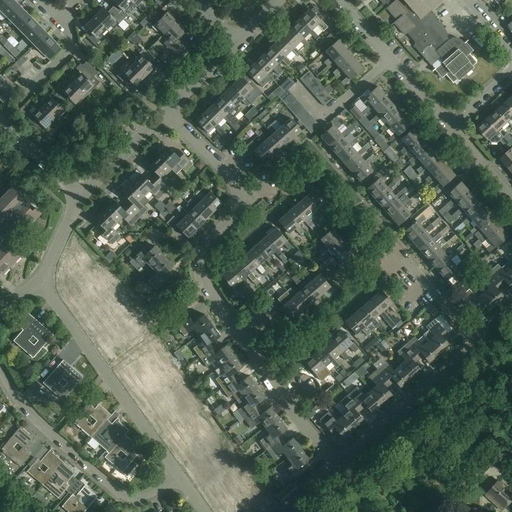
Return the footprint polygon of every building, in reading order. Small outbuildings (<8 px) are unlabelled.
[(18,6),(12,0),(6,0),(0,6),(0,9),(7,17),(18,6)] [(112,0),(116,4),(111,8),(121,19),(123,20),(137,6),(130,0),(112,0)] [(462,42),(449,40),(432,12),(443,2),(441,0),(380,0),(381,1),(381,2),(384,6),(386,4),(388,7),(386,9),(392,15),(393,14),(398,19),(394,23),(394,24),(395,22),(400,28),(399,29),(405,36),(407,34),(416,44),(413,46),(431,66),(441,57),(444,61),(432,71),(433,72),(436,69),(443,77),(445,75),(453,84),(460,77),(461,78),(471,69),(470,69),(477,62),(469,54),(471,52),(464,44),(468,41),(467,40),(463,44),(462,43),(463,42),(462,42)] [(27,15),(18,6),(7,17),(16,26),(27,15)] [(98,13),(93,17),(106,29),(110,25),(114,28),(123,20),(121,19),(111,8),(107,12),(103,8),(102,8),(101,6),(96,11),(98,13)] [(309,9),(300,18),(312,30),(317,25),(323,31),(327,27),(321,21),(321,20),(325,16),(319,10),(315,15),(309,9)] [(167,12),(162,17),(158,12),(147,23),(156,32),(158,30),(163,35),(176,22),(172,17),(173,16),(169,11),(167,13),(167,12)] [(36,25),(27,15),(16,26),(25,35),(36,25)] [(97,38),(106,29),(93,17),(89,21),(88,19),(83,24),(85,25),(84,26),(89,30),(85,35),(95,45),(99,41),(97,38)] [(303,39),(303,38),(309,33),(315,39),(318,36),(312,30),(300,18),(291,27),(303,39)] [(176,48),(185,40),(180,35),(185,31),(185,30),(186,29),(182,24),(180,26),(176,22),(163,35),(168,40),(163,44),(176,57),(181,53),(176,48)] [(45,34),(36,25),(25,35),(34,45),(45,34)] [(291,27),(282,35),(294,47),(300,41),(306,47),(309,45),(303,38),(303,39),(291,27)] [(45,34),(34,45),(43,54),(48,59),(59,48),(54,43),(45,34)] [(282,35),(273,44),(285,56),(291,50),(297,56),(300,53),(294,47),(282,35)] [(9,51),(14,47),(8,41),(3,45),(9,51)] [(333,61),(346,50),(338,41),(325,52),(331,58),(324,64),(327,67),(334,62),(333,61)] [(273,44),(264,53),(276,65),(282,59),(288,65),(291,62),(285,56),(273,44)] [(14,47),(9,51),(15,58),(20,53),(14,47)] [(141,56),(131,65),(144,78),(148,73),(150,75),(154,70),(153,69),(149,64),(153,59),(143,49),(138,54),(141,56)] [(333,61),(334,62),(339,68),(333,73),(335,77),(342,71),(355,60),(346,50),(333,61)] [(7,53),(3,58),(9,64),(14,59),(7,53)] [(264,53),(255,62),(267,74),(273,68),(279,74),(282,71),(276,65),(264,53)] [(23,55),(17,61),(21,66),(27,60),(23,55)] [(342,71),(347,77),(341,83),(344,86),(350,81),(363,69),(355,60),(342,71)] [(21,66),(17,61),(11,67),(15,72),(21,66)] [(246,71),(258,83),(264,77),(270,83),(273,80),(267,74),(255,62),(246,71)] [(303,68),(305,67),(301,63),(296,67),(302,73),(305,71),(303,68)] [(81,73),(72,82),(85,94),(89,90),(90,91),(99,82),(93,76),(80,64),(76,68),(81,73)] [(144,78),(131,65),(123,74),(121,71),(116,76),(126,86),(130,82),(135,86),(137,87),(141,83),(140,82),(144,78)] [(304,84),(313,76),(309,72),(300,79),(304,84)] [(241,76),(232,85),(244,97),(250,91),(256,98),(263,91),(247,76),(244,79),(241,76)] [(317,81),(313,76),(304,84),(308,88),(317,81)] [(0,77),(0,99),(3,102),(14,92),(8,87),(9,87),(0,77)] [(272,99),(295,85),(291,80),(268,94),(272,99)] [(317,81),(308,88),(311,93),(320,85),(317,81)] [(57,86),(53,91),(63,101),(68,96),(75,103),(77,105),(82,100),(80,98),(85,94),(72,82),(63,92),(57,86)] [(235,106),(241,100),(247,106),(250,103),(244,97),(232,85),(223,94),(235,106)] [(320,85),(311,93),(315,97),(324,90),(320,85)] [(366,107),(364,110),(366,113),(373,108),(386,97),(377,87),(364,98),(370,104),(366,107)] [(283,102),(291,94),(287,90),(279,97),(283,102)] [(328,94),(324,90),(315,97),(320,102),(328,94)] [(51,97),(42,106),(55,119),(58,115),(60,116),(65,112),(63,110),(64,110),(59,105),(63,101),(53,91),(49,95),(51,97)] [(236,125),(236,124),(239,121),(235,116),(240,111),(235,106),(223,94),(214,103),(236,125)] [(291,94),(283,102),(287,107),(295,99),(291,94)] [(332,99),(328,94),(320,102),(323,107),(332,99)] [(386,97),(373,108),(378,114),(372,120),(375,123),(381,117),(394,106),(386,97)] [(299,103),(295,99),(287,107),(291,111),(299,103)] [(498,110),(497,111),(508,122),(511,118),(511,107),(507,102),(503,105),(501,104),(496,108),(498,110)] [(205,112),(217,124),(223,118),(236,131),(239,128),(236,124),(236,125),(214,103),(205,112)] [(303,108),(299,103),(291,111),(295,116),(303,108)] [(50,123),(55,119),(42,106),(33,115),(31,113),(26,117),(37,127),(41,123),(45,127),(46,127),(48,129),(52,125),(50,123)] [(355,106),(350,110),(359,120),(366,113),(364,110),(360,113),(355,106)] [(387,124),(381,129),(383,132),(389,127),(402,116),(394,106),(381,117),(387,124)] [(307,113),(303,108),(295,116),(299,120),(307,113)] [(257,117),(260,121),(270,113),(266,109),(257,117)] [(508,122),(497,111),(488,119),(500,132),(504,129),(502,127),(508,122)] [(208,133),(213,127),(221,135),(220,136),(226,142),(231,137),(217,124),(205,112),(196,121),(208,133)] [(307,113),(299,120),(303,125),(311,117),(307,113)] [(404,114),(402,116),(389,127),(395,133),(388,139),(391,142),(398,136),(411,125),(407,122),(409,120),(404,114)] [(281,127),(292,140),(301,132),(290,119),(284,124),(279,117),(275,121),(281,127)] [(311,117),(303,125),(307,129),(315,122),(311,117)] [(320,136),(323,140),(321,141),(325,146),(327,144),(328,146),(340,134),(335,129),(342,123),(339,119),(320,136)] [(488,119),(478,128),(492,143),(498,143),(501,141),(500,140),(504,136),(500,132),(488,119)] [(315,122),(307,129),(311,134),(319,126),(315,122)] [(241,135),(251,128),(248,123),(237,130),(241,135)] [(340,134),(328,146),(335,154),(348,143),(343,138),(356,127),(353,123),(340,134)] [(281,127),(275,132),(270,125),(266,128),(272,135),(283,148),(292,140),(281,127)] [(400,152),(403,155),(409,149),(422,138),(413,128),(401,140),(406,145),(402,149),(403,149),(400,152)] [(272,135),(266,140),(261,133),(257,136),(263,143),(263,142),(274,155),(283,148),(272,135)] [(422,138),(409,149),(415,156),(408,161),(411,164),(417,159),(430,147),(427,144),(429,142),(424,136),(422,138)] [(504,136),(500,140),(501,141),(508,149),(511,145),(509,142),(504,136)] [(348,143),(335,154),(343,164),(356,152),(361,148),(356,143),(358,141),(354,137),(348,143)] [(252,141),(248,144),(245,147),(251,154),(254,151),(265,164),(274,155),(263,142),(263,143),(257,147),(252,141)] [(356,152),(343,164),(351,173),(364,161),(359,156),(369,147),(366,143),(361,148),(356,152)] [(430,147),(417,159),(423,165),(416,171),(419,174),(426,168),(425,168),(438,157),(430,147)] [(168,148),(159,157),(171,170),(176,174),(181,169),(184,173),(193,165),(179,151),(175,155),(168,148)] [(511,148),(500,159),(509,168),(511,165),(511,148)] [(398,158),(394,154),(389,158),(393,162),(398,158)] [(370,156),(364,161),(351,173),(360,182),(372,171),(367,165),(373,159),(370,156)] [(171,170),(159,157),(149,167),(156,173),(152,177),(165,191),(174,183),(165,175),(171,170)] [(425,168),(426,168),(431,174),(425,180),(427,183),(434,178),(447,166),(438,157),(425,168)] [(434,178),(439,184),(433,190),(436,193),(455,176),(447,166),(434,178)] [(214,180),(204,170),(199,176),(209,186),(214,180)] [(374,176),(377,180),(366,189),(369,193),(367,195),(371,199),(373,198),(374,199),(387,187),(382,182),(388,176),(385,173),(384,174),(381,170),(374,176)] [(414,172),(408,177),(411,180),(417,175),(414,172)] [(165,191),(152,177),(148,181),(141,175),(131,184),(144,196),(149,191),(157,199),(165,191)] [(387,187),(374,199),(382,208),(395,197),(390,191),(396,185),(393,182),(387,187)] [(448,193),(452,198),(438,211),(441,215),(456,203),(469,191),(460,182),(448,193)] [(144,196),(131,184),(122,193),(128,200),(125,204),(138,218),(147,210),(143,206),(148,201),(144,196)] [(12,188),(0,200),(0,272),(2,274),(20,255),(7,242),(23,225),(26,228),(40,214),(34,208),(12,187),(12,188)] [(314,190),(305,198),(316,210),(321,205),(327,212),(331,209),(314,190)] [(201,201),(213,212),(222,204),(210,192),(204,197),(198,191),(195,195),(201,201)] [(395,197),(382,208),(385,211),(383,213),(387,217),(387,218),(389,216),(390,217),(403,206),(402,206),(398,200),(404,194),(401,191),(395,197)] [(469,191),(456,203),(460,208),(454,213),(457,217),(464,211),(476,200),(474,197),(476,196),(471,191),(469,192),(469,191)] [(430,192),(425,195),(429,200),(434,197),(430,192)] [(412,198),(415,201),(420,196),(417,193),(412,198)] [(179,205),(184,200),(179,196),(175,201),(179,205)] [(305,198),(296,206),(307,218),(313,213),(318,220),(322,217),(316,210),(305,198)] [(201,201),(196,206),(190,200),(186,203),(193,209),(205,221),(213,212),(201,201)] [(403,206),(390,217),(398,226),(411,215),(406,209),(412,204),(409,200),(402,206),(403,206)] [(476,200),(464,211),(468,217),(462,222),(465,226),(472,221),(484,209),(482,206),(484,205),(479,200),(477,201),(476,200)] [(114,201),(105,211),(117,223),(122,218),(130,226),(138,218),(125,204),(121,208),(114,201)] [(296,206),(287,213),(298,226),(303,221),(309,228),(313,225),(307,218),(296,206)] [(205,221),(193,209),(188,214),(181,208),(178,211),(181,214),(196,229),(205,221)] [(472,221),(476,226),(470,232),(473,235),(480,230),(492,218),(484,209),(472,221)] [(117,223),(105,211),(95,220),(101,227),(97,231),(111,245),(120,237),(111,228),(117,223)] [(414,219),(416,221),(422,215),(426,219),(429,216),(425,213),(424,211),(414,219)] [(298,226),(287,213),(278,221),(289,234),(294,229),(300,236),(304,232),(298,226)] [(335,213),(331,217),(335,221),(339,218),(335,213)] [(173,217),(170,220),(166,224),(173,231),(176,227),(187,238),(191,235),(193,237),(197,232),(195,230),(196,229),(181,214),(176,219),(173,217)] [(411,241),(424,230),(419,225),(426,219),(422,215),(416,221),(403,232),(406,236),(405,237),(408,242),(409,242),(411,241)] [(480,230),(484,235),(478,240),(481,244),(488,239),(500,228),(492,218),(480,230)] [(430,224),(424,230),(411,241),(419,250),(432,239),(427,233),(433,228),(430,224)] [(276,228),(272,231),(270,229),(265,234),(267,236),(266,236),(278,249),(283,244),(289,250),(292,247),(276,228)] [(500,228),(488,239),(492,244),(486,250),(489,253),(496,247),(508,237),(500,228)] [(332,229),(320,240),(325,245),(318,251),(322,255),(328,249),(341,238),(332,229)] [(432,239),(419,250),(427,259),(440,248),(435,243),(442,237),(438,233),(432,239)] [(126,238),(130,243),(134,239),(129,235),(126,238)] [(266,236),(257,244),(268,257),(274,252),(280,258),(283,255),(278,249),(266,236)] [(341,238),(328,249),(333,254),(326,260),(329,264),(336,258),(349,247),(341,238)] [(440,248),(427,259),(435,268),(448,257),(443,252),(450,246),(446,242),(440,248)] [(257,244),(248,252),(259,265),(260,265),(265,260),(271,266),(274,263),(268,257),(257,244)] [(151,268),(163,256),(154,246),(147,253),(143,248),(129,262),(137,271),(146,262),(151,268)] [(460,246),(454,251),(457,255),(463,250),(460,246)] [(349,247),(336,258),(340,263),(339,265),(339,267),(340,269),(333,275),(338,281),(349,271),(345,267),(357,256),(349,247)] [(128,249),(124,253),(128,257),(132,253),(128,249)] [(302,256),(298,251),(293,256),(297,261),(302,256)] [(448,257),(435,268),(443,277),(456,266),(451,261),(457,255),(454,251),(448,257)] [(259,265),(248,252),(239,260),(250,273),(256,268),(261,274),(265,271),(260,265),(259,265)] [(163,256),(151,268),(156,273),(148,281),(156,290),(170,276),(166,272),(173,266),(163,256)] [(239,260),(230,268),(241,280),(247,276),(252,282),(256,279),(250,273),(239,260)] [(326,260),(317,268),(320,272),(329,264),(326,260)] [(462,261),(456,266),(443,277),(451,287),(464,275),(459,270),(465,264),(462,261)] [(511,269),(511,268),(505,273),(498,265),(489,272),(502,287),(506,283),(511,289),(511,269)] [(241,280),(230,268),(221,276),(232,289),(238,284),(243,290),(247,287),(241,280)] [(502,287),(489,272),(480,280),(488,288),(482,293),(494,306),(504,298),(498,291),(502,287)] [(330,287),(319,274),(314,279),(308,273),(304,276),(310,282),(321,295),(330,287)] [(470,282),(466,277),(462,281),(456,286),(460,291),(466,286),(470,282)] [(321,295),(310,282),(305,287),(299,280),(295,284),(301,290),(312,303),(321,295)] [(286,292),(292,298),(303,311),(312,303),(301,290),(295,295),(290,289),(286,292)] [(494,306),(482,293),(476,298),(469,289),(460,297),(473,312),(478,308),(484,315),(494,306)] [(381,290),(372,299),(383,311),(389,306),(394,313),(398,310),(392,303),(381,290)] [(294,319),(303,311),(292,298),(286,292),(277,300),(283,306),(294,319)] [(383,311),(372,299),(363,306),(374,319),(380,314),(385,321),(389,318),(383,311)] [(374,319),(363,306),(354,314),(365,327),(370,332),(375,328),(376,329),(380,325),(374,319)] [(26,311),(15,323),(23,330),(13,341),(32,358),(53,335),(26,311)] [(365,327),(354,314),(345,322),(356,335),(362,330),(367,336),(371,333),(370,332),(365,327)] [(198,336),(212,326),(204,315),(196,320),(193,315),(177,327),(184,337),(193,330),(198,336)] [(426,339),(439,354),(449,345),(443,338),(448,334),(435,319),(426,327),(429,331),(424,335),(427,339),(426,339)] [(220,337),(212,326),(198,336),(202,342),(193,349),(199,358),(213,348),(215,346),(212,342),(220,337)] [(357,350),(341,331),(337,334),(336,332),(331,336),(332,338),(332,339),(343,351),(348,346),(354,353),(357,350)] [(426,339),(421,344),(414,337),(406,345),(419,359),(423,356),(429,363),(439,354),(426,339)] [(374,338),(370,342),(374,348),(379,343),(374,338)] [(343,351),(332,339),(323,347),(334,359),(339,354),(345,361),(349,357),(343,351)] [(419,359),(406,345),(397,352),(405,361),(399,366),(411,379),(421,370),(415,363),(419,359)] [(234,357),(226,346),(219,351),(215,346),(213,348),(199,358),(206,368),(216,361),(220,367),(234,357)] [(323,347),(320,349),(318,347),(313,352),(315,353),(314,354),(325,367),(330,362),(336,369),(339,365),(334,359),(323,347)] [(314,354),(310,357),(309,355),(304,359),(306,361),(304,362),(315,375),(321,370),(327,376),(330,373),(325,367),(314,354)] [(234,373),(242,367),(234,357),(220,367),(214,371),(219,377),(215,379),(222,389),(235,379),(238,377),(234,373)] [(82,377),(63,360),(42,383),(62,400),(82,377)] [(411,379),(399,366),(393,371),(386,362),(377,369),(390,384),(394,381),(401,388),(411,379)] [(38,364),(33,371),(38,375),(44,369),(38,364)] [(390,384),(377,369),(369,377),(376,386),(371,391),(382,404),(392,395),(386,388),(390,384)] [(241,382),(238,377),(235,379),(222,389),(228,398),(238,391),(242,397),(256,387),(248,376),(241,382)] [(349,377),(343,382),(347,387),(353,382),(349,377)] [(357,387),(355,389),(351,385),(345,391),(348,395),(361,409),(366,406),(372,413),(382,404),(371,391),(365,396),(357,387)] [(244,420),(260,408),(257,404),(264,398),(256,387),(242,397),(237,401),(241,407),(237,410),(244,420)] [(33,395),(35,393),(29,388),(24,394),(30,399),(29,400),(34,405),(39,400),(33,395)] [(98,404),(102,400),(93,392),(85,401),(90,405),(74,423),(91,438),(111,415),(98,404)] [(361,409),(348,395),(340,402),(347,411),(342,416),(353,429),(364,420),(357,413),(361,409)] [(263,413),(260,408),(244,420),(251,429),(260,422),(265,428),(279,418),(271,407),(263,413)] [(111,415),(91,438),(105,451),(108,453),(124,435),(128,431),(116,419),(119,415),(115,411),(111,415)] [(353,429),(342,416),(336,421),(328,412),(320,419),(333,434),(337,431),(343,438),(353,429)] [(279,418),(265,428),(269,434),(260,441),(266,450),(282,439),(279,434),(287,429),(279,418)] [(43,446),(20,427),(0,450),(20,467),(30,455),(33,457),(43,446)] [(137,455),(141,459),(146,454),(124,435),(108,453),(104,457),(126,477),(137,465),(132,461),(137,455)] [(286,443),(282,439),(266,450),(273,460),(283,453),(287,459),(301,449),(293,438),(286,443)] [(43,446),(33,457),(36,460),(30,467),(26,471),(42,485),(62,461),(49,450),(49,451),(43,446)] [(301,449),(287,459),(292,465),(282,472),(289,481),(305,470),(301,465),(309,460),(301,449)] [(105,451),(98,459),(101,461),(104,457),(108,453),(105,451)] [(33,457),(27,464),(30,467),(36,460),(33,457)] [(484,457),(479,463),(487,471),(492,465),(484,457)] [(75,472),(62,461),(42,485),(58,498),(65,490),(68,492),(78,481),(72,476),(75,472)] [(133,487),(140,481),(134,474),(127,480),(133,487)] [(78,481),(68,492),(71,495),(61,507),(67,511),(84,511),(97,497),(84,485),(84,486),(78,481)] [(503,511),(506,507),(503,505),(511,495),(511,492),(498,481),(486,496),(503,511)]
